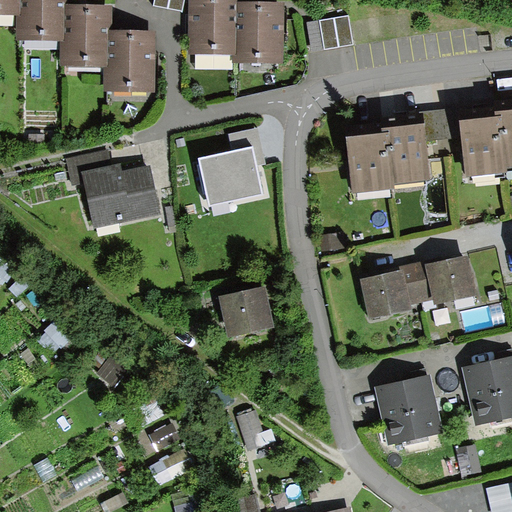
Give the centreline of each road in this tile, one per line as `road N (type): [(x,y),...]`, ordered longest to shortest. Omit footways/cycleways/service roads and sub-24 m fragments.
road 1 (residential): [(511,63),(343,83),(297,129),(291,244),(335,415),(353,451),(427,511)]
road 2 (track): [(353,451),(331,450),(179,341)]
